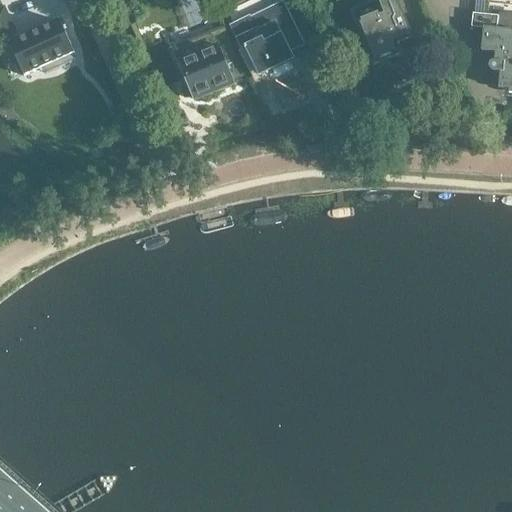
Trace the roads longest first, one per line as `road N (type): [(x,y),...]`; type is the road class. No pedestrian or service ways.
road 1 (unclassified): [(175,189),(343,158),(511,166)]
road 2 (unknown): [(501,166),(454,0)]
